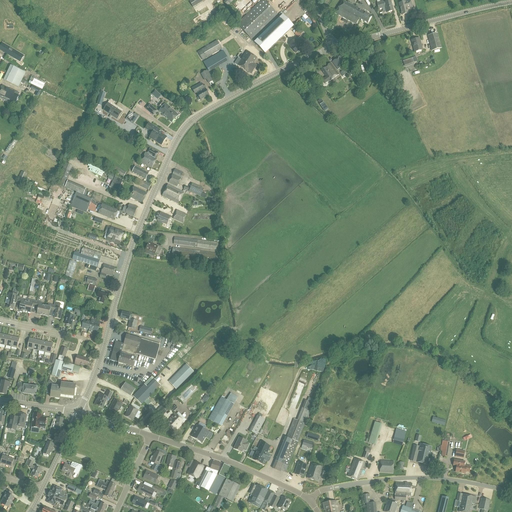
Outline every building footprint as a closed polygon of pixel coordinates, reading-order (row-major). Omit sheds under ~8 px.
[(277,14),(263,0),(261,0),(237,24),(251,39),(277,14)] [(380,0),(381,2),(377,3),(379,9),(385,7),(387,13),(393,11),(390,1),(387,2),(386,0),(380,0)] [(347,3),(343,1),(335,13),(356,24),(359,18),(367,23),(371,16),(349,4),(349,3),(348,2),(347,3)] [(405,2),(399,3),(400,7),(402,15),(408,13),(407,8),(412,7),(411,1),(405,2)] [(282,15),(254,42),(265,53),(293,26),(282,15)] [(293,31),(298,37),(301,35),(298,31),(299,30),(297,28),(293,31)] [(437,33),(428,36),(430,45),(432,51),(441,48),(437,33)] [(419,38),(411,40),(414,52),(423,50),(419,38)] [(304,42),(302,39),(298,42),(296,39),(289,45),(292,47),(291,48),(296,53),(303,47),(301,45),(304,42)] [(217,41),(198,52),(202,60),(222,49),(217,41)] [(22,56),(20,54),(3,44),(0,48),(0,49),(19,61),(22,56)] [(257,58),(247,51),(238,65),(248,72),(248,71),(251,74),(257,65),(254,63),(257,58)] [(222,63),(218,56),(204,64),(209,71),(222,63)] [(340,56),(332,62),(338,70),(345,65),(345,66),(347,65),(346,64),(340,56)] [(414,64),(412,58),(402,61),(404,67),(414,64)] [(339,75),(331,63),(321,70),(326,77),(322,80),(325,84),(329,81),(330,81),(339,75)] [(4,80),(11,84),(18,70),(18,69),(11,66),(4,80)] [(201,74),(205,80),(207,79),(209,83),(213,81),(207,71),(201,74)] [(201,83),(192,88),(195,93),(196,92),(199,97),(198,97),(198,98),(199,100),(200,100),(209,95),(205,88),(204,85),(202,85),(201,83)] [(6,101),(14,105),(15,102),(19,94),(14,92),(14,91),(2,85),(0,89),(0,97),(6,101)] [(41,91),(33,86),(31,89),(37,92),(35,95),(38,97),(41,91)] [(110,114),(116,106),(109,101),(103,110),(110,114)] [(166,104),(159,111),(171,122),(178,115),(166,104)] [(150,105),(146,109),(152,115),(157,110),(150,105)] [(116,106),(110,114),(117,119),(123,110),(116,106)] [(160,130),(149,123),(145,129),(152,133),(150,137),(161,145),(166,137),(159,132),(160,130)] [(12,145),(15,141),(13,139),(10,144),(10,143),(5,151),(7,152),(11,146),(12,147),(13,145),(12,145)] [(155,158),(158,152),(153,149),(151,153),(148,152),(147,153),(145,153),(140,162),(151,168),(157,159),(155,158)] [(59,177),(62,178),(59,184),(65,187),(74,166),(66,163),(59,177)] [(114,165),(111,170),(124,177),(127,172),(114,165)] [(149,174),(135,166),(132,172),(146,179),(149,174)] [(175,169),(169,182),(177,186),(183,173),(175,169)] [(22,171),(17,180),(22,183),(26,173),(22,171)] [(122,181),(115,177),(114,180),(117,181),(114,188),(118,190),(122,181)] [(138,179),(135,184),(148,190),(151,185),(146,182),(146,183),(138,179)] [(68,181),(65,187),(83,195),(86,189),(68,181)] [(192,183),(189,190),(190,190),(189,191),(188,192),(199,196),(203,188),(192,183)] [(162,196),(178,203),(183,192),(168,185),(162,196)] [(134,186),(129,196),(142,203),(147,193),(134,186)] [(76,192),(70,207),(86,213),(92,199),(76,192)] [(124,206),(122,211),(133,216),(137,207),(129,203),(127,207),(124,206)] [(102,204),(98,213),(114,220),(118,211),(102,204)] [(161,213),(158,220),(167,224),(170,217),(161,213)] [(110,231),(106,230),(105,233),(109,234),(121,238),(123,232),(111,227),(110,231)] [(109,234),(106,240),(119,244),(121,238),(109,234)] [(217,243),(174,237),(173,244),(216,249),(217,243)] [(158,247),(158,246),(149,243),(146,250),(155,254),(159,255),(162,248),(158,247)] [(102,254),(96,252),(83,248),(81,254),(74,252),(72,259),(84,262),(82,268),(96,272),(100,260),(102,254)] [(217,254),(173,248),(171,260),(216,265),(217,254)] [(72,279),(76,263),(69,261),(65,276),(72,279)] [(104,263),(103,268),(114,272),(116,267),(104,263)] [(103,268),(101,273),(100,277),(105,278),(106,275),(113,276),(114,272),(103,268)] [(96,285),(97,279),(86,276),(85,280),(88,280),(87,283),(96,285)] [(8,298),(9,298),(7,308),(13,309),(15,302),(18,303),(19,298),(19,297),(17,296),(18,291),(18,290),(18,289),(17,289),(16,288),(15,288),(15,289),(14,289),(13,290),(12,294),(9,293),(8,298)] [(97,290),(95,296),(97,297),(100,297),(98,302),(103,303),(105,299),(107,293),(99,290),(97,290)] [(23,311),(25,311),(27,302),(28,299),(19,298),(18,303),(21,304),(19,310),(19,311),(22,312),(23,311)] [(28,299),(27,302),(25,311),(31,313),(32,306),(35,307),(36,301),(28,299)] [(43,315),(45,306),(42,305),(42,303),(36,301),(35,307),(38,308),(37,314),(43,315)] [(54,305),(53,311),(56,311),(54,318),(60,319),(62,309),(59,309),(60,304),(55,302),(54,305)] [(53,311),(54,305),(48,304),(48,306),(45,306),(43,315),(49,317),(50,310),(53,311)] [(129,320),(130,320),(128,327),(135,329),(137,321),(132,320),(133,316),(130,315),(131,314),(123,312),(121,318),(129,320)] [(74,316),(68,314),(65,324),(67,324),(66,326),(69,326),(70,325),(71,326),(74,316)] [(96,334),(97,331),(99,321),(91,319),(91,322),(86,320),(87,319),(84,318),(82,328),(84,328),(89,330),(90,332),(92,333),(93,332),(92,333),(96,334)] [(152,330),(140,326),(139,331),(151,334),(152,330)] [(156,360),(158,352),(160,345),(141,339),(127,335),(124,344),(116,342),(110,360),(119,363),(120,358),(121,353),(135,357),(136,354),(156,360)] [(6,345),(11,347),(14,337),(8,336),(6,345)] [(14,337),(11,347),(17,348),(19,338),(14,337)] [(33,349),(35,340),(29,338),(27,348),(33,349)] [(35,340),(33,349),(39,351),(41,341),(35,340)] [(41,341),(39,351),(45,352),(47,342),(41,341)] [(47,342),(45,352),(51,353),(53,344),(47,342)] [(68,349),(62,347),(59,355),(65,357),(68,349)] [(120,358),(134,362),(135,357),(121,353),(120,358)] [(89,359),(77,356),(75,364),(79,365),(79,364),(87,366),(89,359)] [(120,358),(119,363),(123,364),(123,365),(128,366),(128,365),(133,367),(134,362),(120,358)] [(12,362),(8,377),(13,378),(18,361),(12,359),(11,361),(12,362)] [(64,362),(56,360),(51,375),(59,378),(64,362)] [(62,369),(72,372),(74,365),(64,362),(62,369)] [(194,372),(186,364),(169,382),(176,389),(194,372)] [(141,404),(160,385),(155,379),(147,387),(145,384),(133,396),(141,404)] [(0,389),(0,388),(0,393),(6,395),(7,387),(9,387),(10,382),(2,381),(0,389)] [(50,397),(59,398),(60,394),(74,396),(76,384),(61,382),(61,385),(59,384),(59,386),(52,385),(50,397)] [(27,385),(26,385),(27,384),(26,384),(26,383),(18,383),(17,390),(23,391),(23,393),(28,394),(29,387),(27,387),(27,385)] [(125,383),(121,390),(131,396),(135,389),(125,383)] [(38,386),(27,384),(26,385),(27,385),(27,387),(29,387),(28,394),(36,395),(36,391),(37,391),(38,386)] [(99,394),(95,404),(103,408),(107,398),(109,399),(112,393),(107,391),(105,396),(99,394)] [(206,394),(202,400),(205,403),(210,397),(206,394)] [(233,404),(221,397),(208,419),(220,426),(233,404)] [(115,400),(110,408),(117,412),(119,409),(122,404),(115,400)] [(163,404),(161,406),(160,406),(152,414),(157,420),(166,411),(164,409),(166,407),(163,404)] [(130,406),(125,416),(133,420),(138,411),(130,406)] [(178,412),(176,414),(166,423),(175,431),(186,420),(178,412)] [(16,426),(24,428),(26,416),(19,414),(18,418),(16,426)] [(41,415),(33,414),(32,427),(40,428),(45,428),(46,418),(41,417),(41,415)] [(16,430),(16,426),(18,418),(11,416),(8,428),(16,430)] [(258,416),(250,431),(257,434),(265,419),(258,416)] [(54,419),(50,428),(56,428),(59,429),(58,430),(58,431),(59,431),(59,432),(60,432),(61,432),(61,431),(61,429),(62,429),(62,427),(63,426),(64,423),(63,422),(63,418),(57,417),(57,419),(54,419)] [(433,417),(432,422),(444,425),(446,420),(433,417)] [(280,471),(280,470),(285,472),(305,423),(294,418),(285,441),(284,440),(273,468),(280,471)] [(195,431),(192,437),(202,443),(205,437),(206,437),(209,432),(197,425),(194,431),(195,431)] [(380,427),(373,425),(369,443),(375,444),(380,427)] [(405,433),(395,431),(393,442),(403,444),(405,433)] [(320,437),(308,433),(306,438),(318,442),(320,437)] [(239,437),(234,448),(242,452),(243,449),(246,450),(249,444),(246,442),(246,441),(239,437)] [(43,454),(43,455),(43,456),(44,456),(45,456),(46,456),(46,455),(46,454),(49,455),(51,449),(52,449),(54,444),(52,443),(53,440),(47,438),(46,441),(47,441),(43,453),(43,454)] [(261,442),(253,459),(262,463),(270,446),(261,442)] [(430,454),(432,447),(420,444),(419,451),(413,450),(410,460),(432,466),(434,455),(430,454)] [(440,451),(442,451),(441,456),(447,457),(449,447),(441,445),(440,451)] [(457,450),(455,458),(464,459),(465,451),(457,450)] [(154,463),(153,467),(151,470),(159,473),(162,467),(158,465),(163,454),(156,451),(154,456),(153,456),(152,456),(151,456),(150,460),(151,460),(151,461),(151,462),(154,463)] [(181,463),(175,461),(176,457),(169,455),(166,464),(169,465),(169,467),(173,468),(172,468),(180,470),(181,463)] [(0,464),(6,465),(8,457),(3,456),(0,464)] [(8,457),(6,465),(11,467),(14,459),(8,457)] [(348,476),(358,480),(363,468),(366,469),(368,463),(355,458),(348,476)] [(198,479),(200,476),(205,467),(204,467),(190,459),(187,466),(190,467),(187,473),(198,479)] [(467,470),(469,470),(470,466),(464,465),(465,461),(454,459),(453,465),(456,466),(455,472),(465,474),(466,469),(467,470)] [(380,473),(393,473),(394,461),(380,460),(380,473)] [(200,480),(196,488),(200,490),(201,488),(208,491),(211,486),(219,490),(224,478),(225,478),(230,467),(224,464),(218,475),(217,475),(221,463),(213,461),(210,469),(206,468),(201,477),(200,476),(198,479),(200,480)] [(73,462),(71,466),(65,464),(62,471),(68,473),(67,475),(71,477),(72,475),(73,473),(74,473),(74,474),(78,475),(81,466),(82,466),(73,462)] [(307,465),(299,462),(295,473),(304,476),(307,465)] [(323,467),(311,463),(307,478),(318,481),(320,475),(325,477),(326,472),(328,472),(329,468),(326,467),(324,471),(322,470),(323,467)] [(31,475),(38,477),(41,469),(35,466),(31,475)] [(177,473),(177,471),(173,470),(171,477),(175,478),(175,479),(178,480),(181,474),(177,473)] [(159,476),(156,475),(147,471),(144,477),(153,481),(156,483),(157,481),(158,479),(157,479),(159,476)] [(240,486),(227,479),(224,484),(238,490),(240,486)] [(176,482),(171,480),(168,487),(172,489),(176,482)] [(98,484),(102,485),(113,491),(116,485),(110,482),(109,485),(100,481),(98,484)] [(149,489),(150,488),(141,483),(137,491),(143,493),(143,492),(147,494),(147,495),(151,497),(154,491),(149,489)] [(402,483),(401,500),(405,500),(406,495),(410,496),(412,483),(402,483)] [(261,504),(268,490),(257,484),(256,486),(253,484),(248,493),(252,494),(248,502),(259,508),(261,504)] [(112,494),(113,491),(102,485),(101,488),(106,491),(104,495),(108,497),(110,498),(111,497),(112,498),(114,494),(112,494)] [(51,491),(62,496),(63,494),(60,493),(62,489),(55,486),(52,492),(51,491)] [(93,493),(102,497),(104,495),(99,493),(100,491),(95,489),(93,493)] [(5,505),(9,507),(14,497),(10,496),(12,493),(7,490),(1,503),(5,505)] [(268,492),(269,492),(264,501),(270,504),(276,494),(269,490),(268,492)] [(62,496),(51,491),(48,496),(50,497),(47,502),(54,505),(56,502),(63,505),(66,498),(62,496)] [(469,511),(473,496),(458,493),(456,501),(461,502),(458,511),(459,511),(469,511)] [(364,495),(365,504),(366,504),(366,511),(376,511),(375,503),(369,504),(368,494),(364,495)] [(138,506),(138,505),(145,508),(147,502),(135,496),(132,503),(134,503),(133,504),(133,505),(137,506),(138,506)] [(219,496),(214,506),(219,508),(223,498),(219,496)] [(270,506),(274,509),(279,498),(275,496),(270,506)] [(282,497),(278,507),(286,511),(290,501),(282,497)] [(490,500),(481,498),(479,509),(482,509),(481,511),(486,511),(487,510),(488,511),(490,500)] [(385,511),(395,511),(398,503),(387,500),(384,511),(385,511)] [(69,501),(65,510),(69,511),(74,503),(69,501)] [(337,511),(336,505),(335,501),(323,503),(324,509),(325,509),(325,511),(337,511)] [(94,503),(93,506),(104,511),(107,505),(101,503),(100,506),(94,503)]
